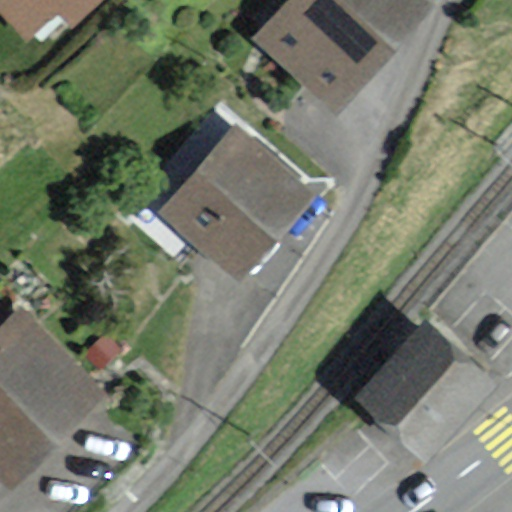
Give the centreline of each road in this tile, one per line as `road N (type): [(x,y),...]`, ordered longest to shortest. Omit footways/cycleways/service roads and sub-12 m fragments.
road 1 (residential): [(440,0),(417,76),(356,208),(281,325),(127,511)]
road 2 (secondary): [(405,511),(511,441)]
